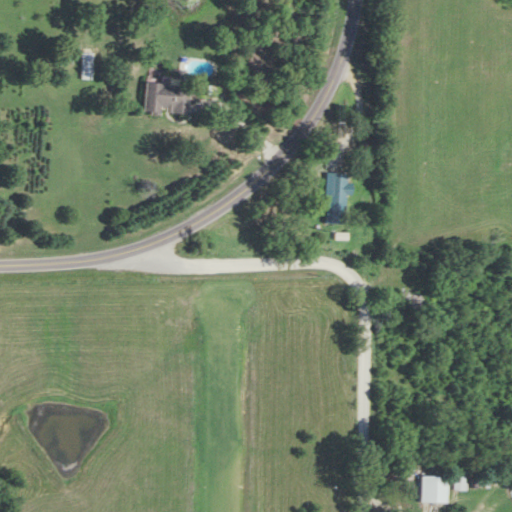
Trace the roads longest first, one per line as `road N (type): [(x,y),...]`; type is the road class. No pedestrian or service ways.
road 1 (tertiary): [(0,266),(137,255),(225,204),(321,103),(337,77),(355,0)]
road 2 (residential): [(361,511),(364,316),(356,278),(324,264),(183,268),(137,255)]
road 3 (residential): [(259,173),(219,136),(161,127),(134,109),(139,72),(171,54)]
